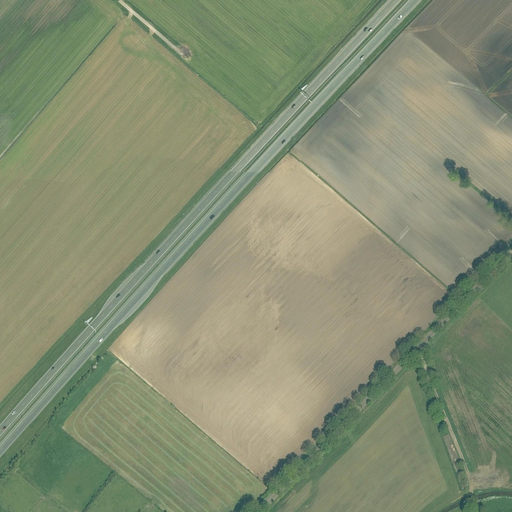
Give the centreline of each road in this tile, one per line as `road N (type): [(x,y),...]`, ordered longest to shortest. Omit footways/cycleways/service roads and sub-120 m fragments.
road 1 (trunk): [(0,451),(414,0)]
road 2 (trunk): [(396,0),(0,431)]
road 3 (tertiary): [(259,511),(511,252)]
road 4 (track): [(417,348),(474,501)]
